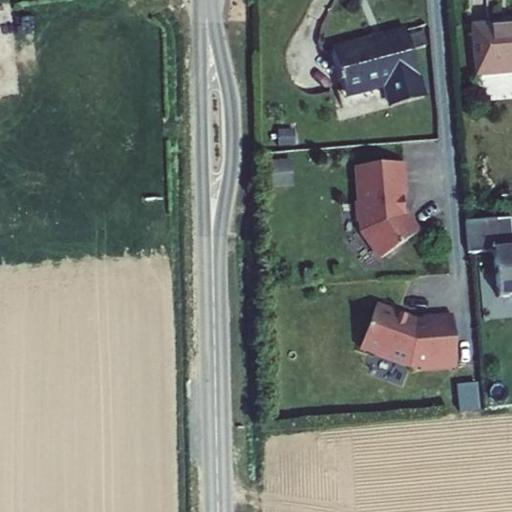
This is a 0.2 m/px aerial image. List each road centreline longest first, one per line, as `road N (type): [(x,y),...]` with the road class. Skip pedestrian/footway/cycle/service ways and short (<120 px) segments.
road 1 (tertiary): [(212,258),(232,156),(230,101),(205,5)]
road 2 (tertiary): [(205,5),(200,92),(212,258)]
road 3 (tertiary): [(218,511),(212,258)]
